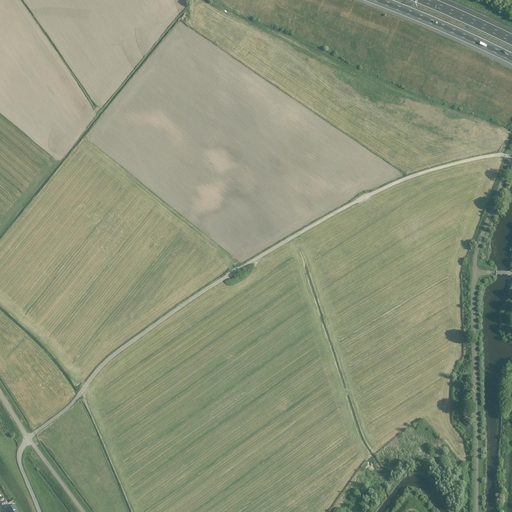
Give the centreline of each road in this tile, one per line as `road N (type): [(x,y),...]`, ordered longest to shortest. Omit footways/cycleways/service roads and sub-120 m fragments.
road 1 (unclassified): [(511,163),(474,271),(476,511)]
road 2 (track): [(0,230),(103,104)]
road 3 (motorway): [(375,0),(511,58)]
